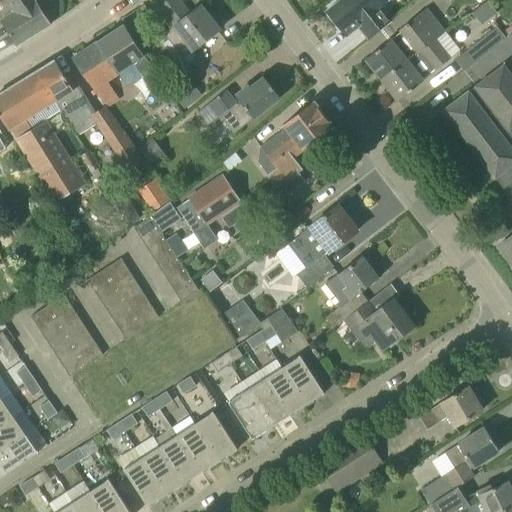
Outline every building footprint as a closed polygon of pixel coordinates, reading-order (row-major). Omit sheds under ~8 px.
[(0,0),(0,18),(18,46),(52,24),(35,0),(0,0)] [(195,54),(193,51),(220,29),(201,5),(190,14),(178,0),(169,0),(160,8),(174,26),(164,33),(167,37),(166,49),(178,64),(186,65),(195,58),(195,54)] [(343,37),(355,28),(365,41),(393,20),(383,8),(385,6),(379,0),(339,0),(324,12),(343,37)] [(474,9),(480,20),(496,11),(490,0),(474,9)] [(393,42),(391,40),(366,60),(384,83),(437,40),(436,39),(445,32),(427,8),(399,30),(402,34),(393,42)] [(142,74),(153,67),(125,25),(73,59),(107,106),(120,98),(108,81),(134,64),(142,74)] [(464,72),(484,57),(506,38),(497,26),(474,44),(454,60),(464,72)] [(398,101),(424,81),(423,79),(450,57),(437,40),(384,83),(398,101)] [(65,76),(56,61),(37,72),(61,110),(77,135),(97,123),(119,154),(132,144),(105,106),(95,114),(89,105),(90,104),(70,72),(65,76)] [(511,132),(510,130),(511,128),(511,75),(504,65),(444,110),(511,199),(511,236),(498,247),(511,265),(511,132)] [(37,72),(0,95),(0,114),(9,129),(11,129),(56,202),(85,183),(46,120),(61,110),(37,72)] [(229,110),(242,128),(280,98),(265,77),(251,88),(250,85),(232,98),(226,90),(198,112),(208,126),(229,110)] [(190,81),(174,94),(176,96),(186,109),(202,97),(192,84),(190,81)] [(315,102),(302,111),(302,110),(296,114),(297,115),(284,125),(293,137),(268,156),(277,168),(268,174),(279,188),(303,169),(294,158),(334,127),(315,102)] [(139,149),(150,164),(164,153),(153,139),(139,149)] [(81,156),(92,172),(99,168),(88,152),(81,156)] [(138,188),(154,210),(171,197),(155,176),(138,188)] [(180,207),(196,230),(188,235),(199,251),(217,239),(206,223),(240,199),(225,176),(180,207)] [(174,203),(154,217),(164,232),(184,218),(174,203)] [(339,206),(301,234),(290,242),(308,266),(298,274),(308,287),(335,267),(325,254),(329,250),(330,252),(358,231),(339,206)] [(141,241),(158,230),(149,219),(134,230),(141,241)] [(490,231),(497,240),(508,231),(501,222),(490,231)] [(148,251),(164,240),(158,230),(141,241),(148,251)] [(155,261),(171,249),(164,240),(148,251),(155,261)] [(161,271),(178,259),(171,249),(155,261),(161,271)] [(345,319),(368,302),(361,292),(379,278),(362,256),(326,283),(336,295),(345,288),(351,297),(325,317),(333,328),(345,319)] [(104,269),(111,279),(127,268),(120,258),(104,269)] [(168,281),(185,269),(178,259),(161,271),(168,281)] [(127,268),(111,279),(117,289),(134,278),(127,268)] [(94,291),(111,279),(104,269),(87,280),(94,291)] [(175,291),(191,279),(185,269),(168,281),(175,291)] [(216,269),(204,279),(213,291),(225,281),(216,269)] [(134,278),(117,289),(124,298),(140,288),(134,278)] [(117,289),(111,279),(94,291),(101,300),(117,289)] [(199,290),(191,279),(175,291),(182,301),(199,290)] [(140,288),(124,298),(130,308),(147,297),(140,288)] [(124,298),(117,289),(101,300),(107,310),(124,298)] [(48,306),(54,316),(71,305),(64,295),(48,306)] [(147,297),(130,308),(137,318),(153,307),(147,297)] [(130,308),(124,298),(107,310),(114,319),(130,308)] [(369,301),(368,302),(345,319),(363,343),(372,336),(383,350),(415,326),(395,298),(377,312),(369,301)] [(71,305),(54,316),(61,325),(77,314),(71,305)] [(38,327),(54,316),(48,306),(31,317),(38,327)] [(153,307),(137,318),(144,327),(159,317),(153,307)] [(137,318),(130,308),(114,319),(120,329),(137,318)] [(263,329),(259,332),(265,341),(276,334),(281,342),(298,331),(282,309),(259,323),(263,329)] [(77,314),(61,325),(67,335),(84,324),(77,314)] [(224,320),(238,339),(253,328),(244,316),(238,320),(233,314),(224,320)] [(61,325),(54,316),(38,327),(44,337),(61,325)] [(144,327),(137,318),(120,329),(127,339),(144,327)] [(84,324),(67,335),(74,345),(90,334),(84,324)] [(67,335),(61,325),(44,337),(51,346),(67,335)] [(0,347),(1,349),(10,343),(2,331),(0,332),(0,347)] [(265,341),(259,332),(246,340),(253,349),(265,341)] [(74,345),(80,354),(96,343),(90,334),(74,345)] [(270,350),(281,342),(276,334),(265,341),(270,350)] [(57,356),(74,345),(67,335),(51,346),(57,356)] [(19,355),(10,343),(1,349),(9,361),(19,355)] [(96,343),(80,354),(88,365),(104,354),(96,343)] [(64,366),(80,354),(74,345),(57,356),(64,366)] [(224,354),(230,364),(242,356),(236,346),(224,354)] [(88,365),(80,354),(64,366),(71,376),(88,365)] [(218,372),(230,364),(224,354),(211,362),(218,372)] [(281,367),(306,405),(323,394),(323,395),(325,393),(301,355),(281,367)] [(24,384),(34,378),(26,366),(16,372),(24,384)] [(264,378),(289,416),(306,405),(281,367),(264,378)] [(361,388),(362,373),(345,371),(343,386),(361,388)] [(190,376),(178,384),(184,393),(196,386),(190,376)] [(42,390),(34,378),(24,384),(33,396),(42,390)] [(247,389),(271,427),(289,416),(264,378),(247,389)] [(421,417),(431,432),(450,420),(455,427),(483,410),(469,387),(441,403),(421,417)] [(255,437),(271,427),(247,389),(229,401),(253,439),(255,438),(255,437)] [(154,399),(160,408),(172,401),(166,391),(154,399)] [(0,426),(15,417),(3,399),(0,401),(0,426)] [(148,416),(160,408),(154,399),(142,407),(148,416)] [(51,416),(57,412),(49,400),(40,406),(48,419),(51,416)] [(63,409),(57,412),(51,416),(59,428),(65,424),(70,420),(63,409)] [(213,410),(194,423),(219,461),(236,450),(238,449),(213,410)] [(120,421),(126,430),(137,423),(131,414),(120,421)] [(15,417),(0,426),(0,452),(26,434),(15,417)] [(113,439),(126,430),(120,421),(107,430),(113,439)] [(194,423),(177,434),(202,472),(219,461),(194,423)] [(485,428),(445,453),(455,470),(422,490),(431,504),(458,487),(473,477),(470,470),(500,451),(485,428)] [(0,452),(0,473),(1,475),(0,476),(2,477),(39,452),(26,434),(0,452)] [(177,434),(160,445),(184,483),(202,472),(177,434)] [(384,463),(368,438),(321,469),(337,494),(384,463)] [(160,445),(143,456),(167,494),(184,483),(160,445)] [(73,464),(86,456),(80,447),(67,455),(73,464)] [(73,464),(67,455),(55,463),(61,472),(73,464)] [(167,494),(143,456),(124,468),(149,507),(151,506),(150,505),(167,494)] [(44,470),(32,478),(38,487),(50,479),(44,470)] [(38,487),(32,478),(20,486),(26,495),(38,487)] [(90,491),(103,511),(130,511),(109,479),(90,491)] [(458,487),(431,504),(436,511),(453,511),(456,510),(457,511),(501,511),(511,507),(511,489),(508,482),(493,489),(491,485),(465,498),(458,487)] [(79,511),(103,511),(90,491),(73,502),(79,511)] [(79,511),(73,502),(58,511),(79,511)]
